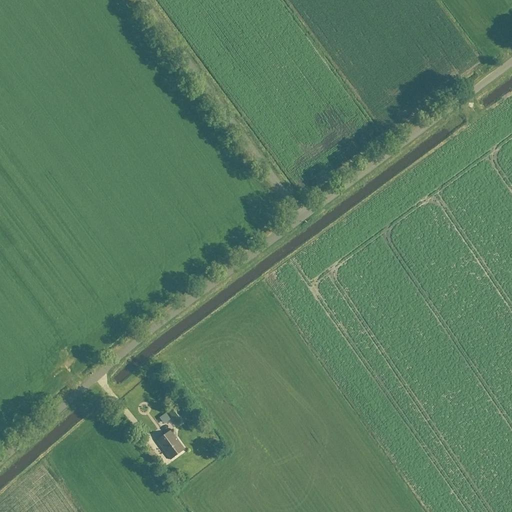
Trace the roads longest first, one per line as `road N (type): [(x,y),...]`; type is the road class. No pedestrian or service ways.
road 1 (unclassified): [(0,463),(159,328),(300,231)]
road 2 (unclassified): [(300,231),(131,0)]
road 3 (unclassified): [(300,231),(511,69)]
